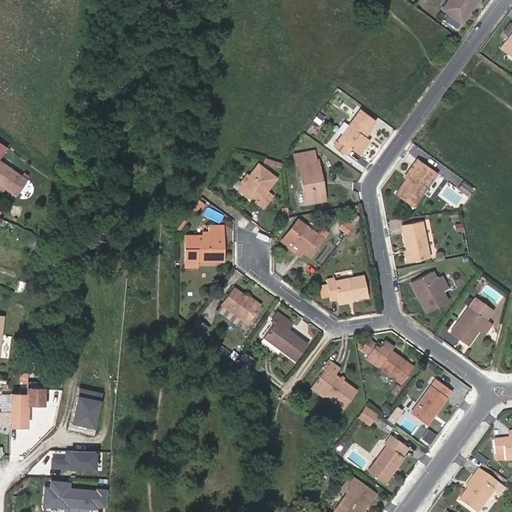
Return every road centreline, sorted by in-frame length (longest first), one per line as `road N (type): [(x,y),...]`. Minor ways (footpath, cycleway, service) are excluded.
road 1 (residential): [(398,319),(372,187),(504,0)]
road 2 (residential): [(398,319),(336,327),(264,271),(260,246)]
road 3 (residential): [(493,394),(405,511)]
road 4 (residential): [(493,394),(398,319)]
